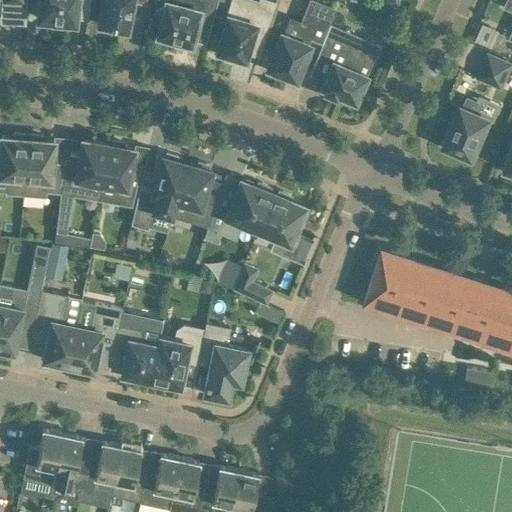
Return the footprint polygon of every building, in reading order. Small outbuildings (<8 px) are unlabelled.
[(38,17),(74,21),(76,0),(36,0),(35,2),(35,6),(36,9),(38,12),(38,17)] [(101,0),(97,22),(98,23),(127,28),(133,0),(145,3),(146,0),(101,0)] [(164,0),(165,0),(157,33),(160,34),(159,39),(173,43),(174,38),(191,42),(197,18),(211,22),(216,0),(164,0)] [(266,32),(276,0),(259,0),(257,0),(229,0),(226,14),(227,14),(216,49),(219,50),(218,54),(231,58),(232,54),(244,57),(253,29),(266,32)] [(321,42),(330,22),(335,8),(316,0),(309,0),(300,22),(303,23),(297,38),(281,32),(267,65),(271,66),(272,71),(280,74),(284,72),(295,76),(310,37),(321,42)] [(330,22),(321,42),(317,53),(332,60),(321,86),(326,87),(325,90),(336,95),(337,92),(355,100),(366,73),(357,69),(370,39),(330,22)] [(479,75),(502,85),(511,62),(489,52),(479,75)] [(472,156),(489,117),(474,110),(478,101),(467,96),(463,105),(462,105),(455,119),(455,118),(450,129),(451,130),(445,144),(457,149),(455,151),(468,157),(469,154),(472,156)] [(0,145),(0,174),(8,175),(6,191),(23,192),(28,133),(12,131),(12,135),(1,134),(0,146),(0,145)] [(43,134),(28,133),(23,192),(46,194),(46,189),(60,190),(64,162),(52,160),(54,139),(43,138),(43,134)] [(65,157),(64,162),(60,190),(96,197),(106,142),(82,137),(78,159),(65,157)] [(111,143),(106,142),(96,197),(131,203),(141,162),(132,160),(134,147),(124,145),(124,141),(112,139),(111,143)] [(171,214),(176,199),(187,161),(177,158),(178,154),(166,151),(165,154),(162,153),(151,190),(139,187),(130,222),(148,228),(153,209),(171,214)] [(183,218),(207,225),(216,199),(204,195),(212,168),(208,167),(210,163),(197,160),(196,163),(187,161),(176,199),(188,203),(183,218)] [(239,220),(258,228),(273,191),(269,189),(271,185),(258,180),(256,184),(240,177),(233,195),(219,191),(216,199),(207,225),(203,236),(217,241),(222,228),(234,233),(239,220)] [(273,191),(258,228),(275,235),(269,248),(291,258),(302,232),(294,229),(304,204),(290,198),(291,194),(279,189),(277,193),(273,191)] [(92,231),(89,245),(103,248),(105,239),(100,232),(92,231)] [(47,254),(47,256),(64,259),(67,243),(51,239),(50,245),(47,254)] [(35,242),(33,251),(47,254),(50,245),(35,242)] [(395,255),(397,249),(397,248),(378,242),(371,265),(372,265),(372,264),(375,265),(364,300),(511,347),(511,292),(399,256),(395,255)] [(160,260),(169,263),(172,254),(163,251),(160,260)] [(238,273),(232,286),(233,286),(232,287),(264,302),(264,300),(265,301),(271,289),(238,273)] [(202,290),(209,291),(211,280),(200,278),(199,285),(202,290)] [(18,326),(32,329),(40,292),(0,283),(0,351),(2,352),(2,348),(13,350),(18,326)] [(54,364),(67,367),(76,324),(63,321),(68,293),(40,288),(40,292),(32,329),(47,332),(42,358),(55,360),(54,364)] [(115,343),(119,321),(122,307),(95,301),(89,326),(76,324),(67,367),(79,370),(80,366),(93,368),(99,340),(115,343)] [(135,379),(150,382),(158,341),(142,338),(145,327),(119,321),(115,343),(112,355),(124,357),(121,372),(136,375),(135,379)] [(205,321),(204,328),(197,361),(209,363),(203,391),(232,398),(236,380),(240,381),(240,383),(255,348),(254,348),(254,349),(247,348),(247,347),(226,343),(229,326),(205,321)] [(196,363),(197,361),(204,328),(183,324),(177,328),(175,338),(160,335),(158,341),(150,382),(164,385),(165,381),(180,384),(185,361),(196,363)] [(465,378),(493,383),(495,370),(468,366),(465,378)] [(22,475),(52,482),(62,431),(43,427),(39,446),(29,444),(22,475)] [(52,482),(81,488),(88,456),(77,454),(81,435),(62,431),(52,482)] [(111,488),(113,479),(121,444),(101,439),(97,458),(88,456),(81,488),(80,491),(92,493),(93,485),(111,488)] [(131,487),(142,490),(146,468),(136,466),(140,448),(121,444),(113,479),(132,483),(131,487)] [(139,501),(169,507),(180,456),(160,452),(156,471),(146,468),(142,490),(139,501)] [(186,511),(198,511),(199,507),(205,481),(195,479),(199,460),(180,456),(169,507),(168,508),(186,511)] [(211,499),(231,503),(238,468),(219,464),(215,483),(205,481),(199,507),(209,509),(211,499)] [(238,468),(231,503),(249,507),(247,511),(259,511),(263,493),(253,491),(257,472),(238,468)]
